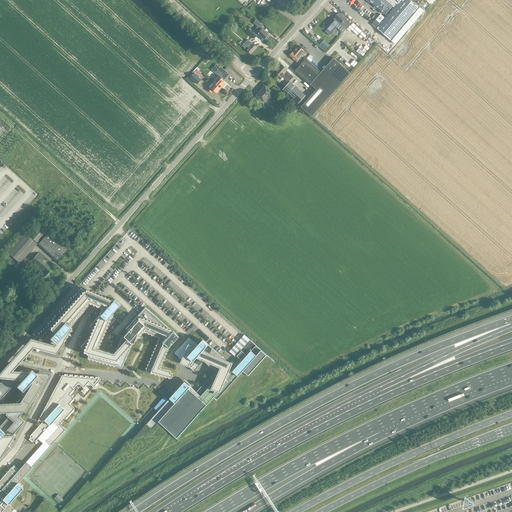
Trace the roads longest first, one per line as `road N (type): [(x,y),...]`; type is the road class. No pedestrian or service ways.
road 1 (motorway): [(510,323),(339,392),(134,511)]
road 2 (unclassified): [(0,358),(251,70)]
road 3 (motorway): [(383,394),(167,511)]
road 4 (tertiary): [(511,414),(295,511)]
road 5 (tertiary): [(321,511),(511,427)]
road 6 (motorway): [(216,511),(375,426)]
road 7 (motorway): [(247,511),(375,426)]
road 8 (motorway): [(375,426),(511,369)]
road 9 (motorway): [(510,323),(383,394)]
road 10 (motorway): [(511,343),(383,394)]
